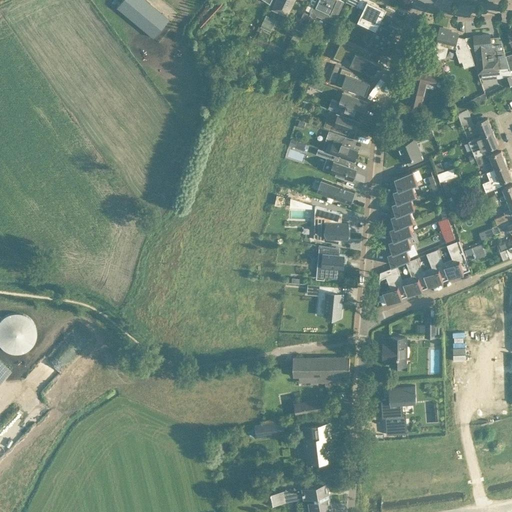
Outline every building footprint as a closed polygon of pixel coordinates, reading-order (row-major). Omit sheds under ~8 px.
[(121,0),(116,7),(124,13),(153,37),(169,19),(146,0),(121,0)] [(276,0),(273,9),(288,16),(294,0),(276,0)] [(316,0),(310,12),(333,23),(344,1),(341,0),(316,0)] [(346,0),(347,1),(352,3),(349,10),(354,12),(350,22),(356,25),(358,20),(376,29),(368,46),(387,55),(395,38),(394,37),(399,28),(391,25),(392,24),(391,21),(390,21),(395,10),(386,6),(385,8),(367,0),(346,0)] [(305,12),(297,28),(304,31),(311,15),(305,12)] [(273,30),(276,19),(266,16),(263,27),(273,30)] [(286,33),(293,36),(296,30),(289,27),(286,33)] [(437,42),(434,44),(439,58),(449,54),(447,49),(455,46),(461,48),(462,50),(460,56),(465,59),(469,71),(476,68),(465,39),(462,40),(457,39),(458,33),(447,30),(448,29),(440,27),(437,42)] [(509,67),(506,55),(503,48),(503,49),(497,50),(497,47),(490,47),(489,44),(491,44),(490,34),(474,35),(475,50),(476,50),(477,61),(480,61),(481,72),(499,71),(499,68),(509,67)] [(356,37),(353,43),(363,48),(366,42),(356,37)] [(342,38),(333,57),(342,61),(346,53),(353,57),(350,64),(375,73),(379,63),(377,62),(370,58),(373,52),(363,48),(353,43),(342,38)] [(342,66),(336,82),(342,84),(342,85),(343,85),(366,94),(370,84),(371,82),(369,82),(359,78),(361,73),(342,66)] [(408,102),(417,104),(421,105),(427,80),(435,82),(438,72),(415,67),(412,80),(413,81),(411,90),(410,90),(408,102)] [(310,79),(308,85),(315,87),(317,81),(310,79)] [(332,99),(328,108),(332,109),(345,114),(347,108),(354,111),(354,110),(363,114),(367,102),(343,92),(340,102),(332,99)] [(475,98),(477,103),(487,98),(484,92),(475,98)] [(331,111),(326,126),(330,128),(349,135),(349,134),(350,129),(356,131),(360,120),(361,120),(361,119),(345,114),(332,109),(331,111)] [(458,113),(462,123),(464,128),(469,126),(471,132),(480,129),(482,135),(493,130),(488,118),(477,122),(477,123),(474,124),(468,109),(458,113)] [(435,125),(436,129),(446,125),(445,121),(435,125)] [(329,130),(325,141),(332,144),(329,152),(348,158),(354,160),(358,149),(349,145),(350,144),(343,142),(346,136),(329,130)] [(493,130),(482,135),(469,140),(476,157),(485,153),(484,150),(488,148),(489,148),(499,144),(493,130)] [(421,140),(417,131),(401,137),(404,143),(398,146),(405,161),(407,160),(409,165),(423,159),(416,142),(421,140)] [(291,138),(289,145),(296,147),(304,150),(306,143),(291,138)] [(318,148),(316,153),(327,157),(326,160),(333,163),(330,171),(352,179),(356,168),(346,164),(347,159),(348,158),(329,152),(318,148)] [(485,153),(476,157),(479,165),(492,160),(496,168),(507,164),(501,150),(490,155),(490,154),(487,156),(485,153)] [(483,182),(485,186),(487,191),(498,186),(502,184),(501,181),(511,177),(507,164),(496,168),(499,176),(483,182)] [(455,167),(437,173),(440,181),(458,175),(455,167)] [(399,188),(393,190),(394,191),(418,181),(413,170),(394,178),(399,188)] [(428,176),(430,180),(431,183),(426,185),(428,188),(432,187),(437,185),(433,175),(428,176)] [(355,191),(323,179),(319,191),(351,203),(355,191)] [(398,201),(392,203),(416,193),(412,183),(418,181),(394,191),(398,201)] [(443,185),(447,196),(451,195),(447,184),(443,185)] [(498,186),(487,191),(489,197),(496,194),(500,204),(508,200),(509,201),(511,199),(511,184),(500,189),(498,186)] [(396,213),(391,215),(391,216),(415,206),(411,196),(417,194),(416,193),(392,203),(396,213)] [(497,225),(508,221),(508,222),(511,220),(511,199),(509,201),(511,208),(504,211),(505,214),(494,218),(497,225)] [(343,213),(317,204),(316,221),(316,220),(323,221),(322,238),(321,238),(321,239),(341,243),(341,238),(348,238),(349,222),(343,222),(343,213)] [(395,226),(390,228),(414,219),(410,208),(415,206),(391,216),(395,226)] [(448,217),(443,219),(447,229),(451,228),(448,217)] [(394,238),(389,241),(413,231),(409,221),(414,219),(390,228),(394,238)] [(508,221),(497,225),(492,227),(495,234),(500,232),(510,228),(511,230),(511,231),(511,220),(508,222),(508,221)] [(451,228),(447,229),(451,240),(455,239),(451,228)] [(393,251),(388,253),(388,254),(412,244),(408,234),(413,231),(389,241),(393,251)] [(452,258),(443,261),(450,277),(470,269),(460,239),(447,244),(452,258)] [(344,268),(345,254),(339,254),(340,247),(319,244),(319,247),(317,272),(325,273),(324,277),(337,278),(338,267),(344,268)] [(412,244),(388,254),(392,264),(411,257),(406,246),(412,244)] [(472,247),(464,250),(467,256),(475,253),(477,258),(486,255),(482,244),(472,247)] [(432,267),(423,270),(429,286),(450,277),(443,261),(438,248),(426,253),(432,267)] [(411,275),(402,278),(408,294),(429,286),(423,270),(418,257),(406,261),(411,275)] [(378,295),(379,295),(380,279),(387,276),(391,288),(383,291),(387,303),(409,294),(408,294),(402,278),(397,265),(380,272),(378,295)] [(320,283),(316,313),(340,316),(343,293),(329,291),(329,284),(320,283)] [(476,304),(468,304),(468,322),(476,322),(476,317),(491,317),(490,293),(488,293),(488,292),(478,292),(478,304),(476,304)] [(445,312),(444,312),(445,326),(469,326),(468,322),(468,304),(468,302),(466,302),(466,301),(455,301),(456,311),(453,311),(453,312),(445,312)] [(5,309),(0,325),(0,345),(28,354),(39,320),(5,309)] [(436,324),(425,324),(425,336),(436,336),(436,324)] [(406,336),(391,336),(391,343),(383,343),(383,358),(391,358),(391,365),(406,365),(406,356),(408,356),(408,345),(406,345),(406,336)] [(328,366),(325,366),(325,382),(325,386),(329,386),(329,375),(350,375),(349,356),(328,357),(328,366)] [(328,357),(293,357),(294,367),(294,377),(299,377),(316,377),(316,382),(325,382),(325,366),(328,366),(328,357)] [(0,381),(10,371),(0,361),(0,381)] [(427,383),(428,414),(441,413),(440,383),(427,383)] [(384,402),(383,402),(384,416),(383,416),(383,417),(386,417),(387,434),(407,433),(406,414),(403,415),(402,403),(402,402),(405,402),(404,398),(416,397),(415,385),(397,386),(397,388),(389,388),(390,396),(390,397),(384,397),(384,402)] [(325,399),(305,402),(307,414),(327,410),(325,399)] [(287,435),(287,421),(258,421),(258,435),(287,435)] [(304,436),(328,433),(326,423),(303,426),(304,436)] [(333,458),(330,436),(305,439),(306,449),(307,449),(309,461),(311,460),(311,462),(321,461),(321,459),(333,458)] [(488,441),(481,443),(484,454),(491,453),(495,470),(507,467),(502,446),(490,449),(488,441)] [(476,451),(464,453),(469,475),(469,474),(481,472),(477,456),(484,454),(481,443),(474,444),(476,451)] [(511,443),(502,446),(507,467),(510,467),(511,466),(511,443)] [(450,450),(443,451),(446,463),(453,461),(457,478),(459,477),(467,475),(469,475),(464,453),(452,456),(450,450)] [(332,511),(327,482),(302,487),(304,498),(314,496),(315,499),(308,500),(310,511),(332,511)] [(287,501),(286,501),(284,490),(285,490),(271,492),(273,504),(287,501)]
